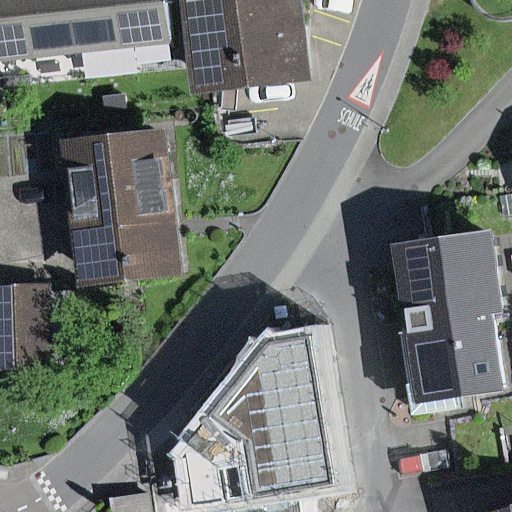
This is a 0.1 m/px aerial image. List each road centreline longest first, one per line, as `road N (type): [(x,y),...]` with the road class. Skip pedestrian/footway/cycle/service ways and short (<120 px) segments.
road 1 (residential): [(287,224),(138,418),(44,502),(22,511)]
road 2 (residential): [(287,224),(348,274),(389,511)]
road 3 (residential): [(386,0),(359,82),(287,224)]
